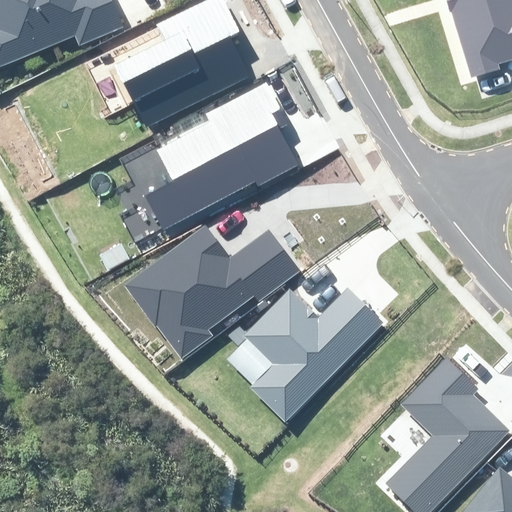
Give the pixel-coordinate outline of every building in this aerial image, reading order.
[(79,46),(123,28),(111,0),(0,0),(0,67),(75,37),(79,46)] [(146,129),(250,77),(230,37),(240,32),(224,0),(205,0),(157,24),(165,40),(114,65),(146,129)] [(511,0),(448,0),(471,77),(500,69),(498,63),(511,59),(511,0)] [(258,186),(300,164),(282,131),(292,126),(270,86),(268,87),(266,83),(207,114),(211,121),(158,150),(175,181),(145,197),(163,230),(255,181),(258,186)] [(158,326),(182,358),(213,335),(208,330),(254,296),(259,302),(301,271),(269,228),(231,256),(206,223),(124,285),(156,328),(158,326)] [(285,421),(383,324),(348,288),(318,318),(290,289),(244,335),(273,365),(251,387),(285,421)] [(433,434),(386,483),(416,511),(431,511),(511,431),(492,413),(473,395),(477,390),(446,360),(402,404),(433,434)] [(511,511),(511,478),(501,470),(466,511),(511,511)]
